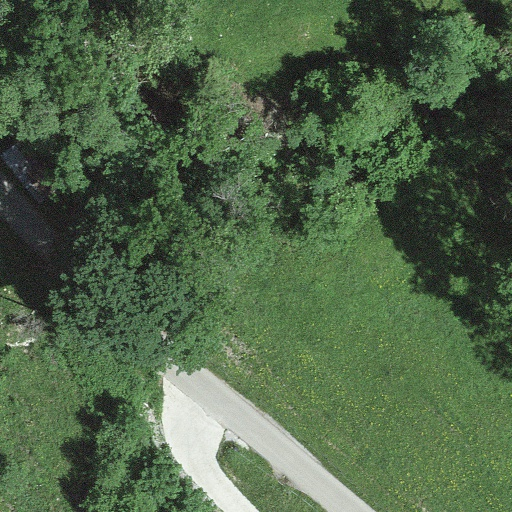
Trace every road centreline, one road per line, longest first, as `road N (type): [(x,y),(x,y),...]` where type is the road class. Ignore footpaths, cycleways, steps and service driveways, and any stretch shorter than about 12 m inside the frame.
road 1 (unclassified): [(360,511),(193,375),(0,173)]
road 2 (track): [(205,385),(178,428),(185,475),(228,511)]
